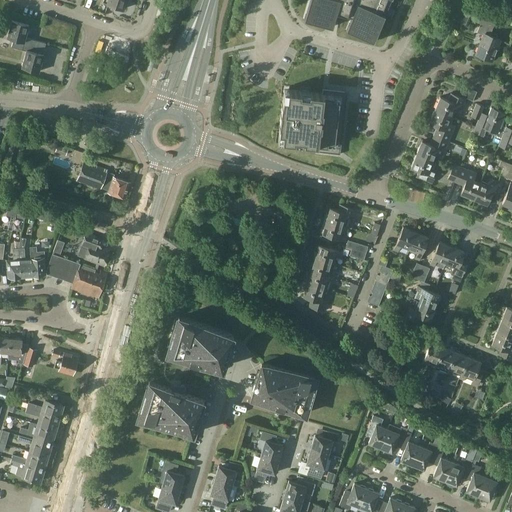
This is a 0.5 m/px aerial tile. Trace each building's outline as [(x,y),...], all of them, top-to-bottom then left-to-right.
[(126,4),(127,0),(103,0),(102,3),(122,10),(124,3),(126,4)] [(309,0),(303,22),(332,31),(336,17),(338,18),(351,22),(346,30),(374,45),(383,20),(380,19),(387,0),(391,2),(391,0),(309,0)] [(491,27),(496,14),(482,9),(477,22),(491,27)] [(20,43),(35,47),(36,41),(25,38),(28,24),(11,20),(6,37),(20,41),(20,43)] [(491,60),(499,39),(485,33),(475,54),(491,60)] [(36,41),(35,47),(20,43),(18,49),(25,51),(21,67),(38,71),(45,43),(36,41)] [(250,61),(254,48),(249,46),(245,59),(250,61)] [(463,98),(474,100),(476,89),(465,87),(463,98)] [(281,104),(278,125),(279,125),(279,131),(283,132),(282,140),(294,141),(294,138),(304,139),(304,142),(316,144),(315,152),(339,154),(346,95),(322,92),(321,94),(309,93),(309,95),(299,94),(300,91),(288,90),(287,98),(282,97),(281,104)] [(434,110),(451,116),(454,109),(460,112),(465,100),(450,93),(448,100),(440,96),(434,110)] [(478,119),(483,106),(475,103),(470,116),(478,119)] [(497,132),(505,113),(491,107),(488,115),(481,112),(473,131),(482,135),(485,128),(497,132)] [(448,123),(451,116),(434,110),(429,122),(436,125),(432,135),(447,141),(453,125),(448,123)] [(511,129),(505,127),(498,145),(507,148),(510,142),(511,142),(511,129)] [(440,156),(447,141),(432,135),(428,144),(421,141),(416,154),(432,160),(435,154),(440,156)] [(6,140),(4,149),(12,152),(15,143),(6,140)] [(3,149),(0,158),(0,159),(9,163),(13,152),(12,152),(4,149),(3,149)] [(429,167),(432,160),(416,154),(410,167),(419,170),(416,176),(431,183),(436,170),(429,167)] [(506,177),(511,164),(501,160),(499,166),(503,167),(500,174),(506,177)] [(106,172),(107,170),(83,161),(76,179),(100,188),(106,172)] [(454,182),(460,167),(453,164),(447,179),(454,182)] [(473,199),(480,182),(472,179),(475,172),(460,167),(454,182),(463,185),(460,193),(473,199)] [(129,183),(127,181),(113,176),(113,174),(106,172),(100,188),(108,191),(108,192),(124,197),(129,183)] [(480,182),(473,199),(486,204),(493,187),(480,182)] [(511,209),(511,182),(510,182),(502,203),(509,206),(508,208),(511,209)] [(11,201),(7,214),(15,217),(19,203),(11,201)] [(325,220),(343,226),(351,228),(354,219),(352,218),(355,209),(341,205),(339,210),(329,207),(329,208),(327,214),(326,214),(325,220)] [(38,208),(34,217),(47,222),(50,213),(38,208)] [(340,235),(343,226),(325,220),(323,226),(324,226),(322,233),(345,240),(346,237),(340,235)] [(377,236),(380,224),(375,222),(371,234),(377,236)] [(408,248),(415,231),(410,229),(409,229),(403,227),(393,250),(397,251),(400,245),(408,248)] [(415,231),(408,248),(417,252),(415,258),(418,260),(428,237),(427,236),(427,237),(421,234),(421,233),(415,231)] [(103,265),(108,250),(102,247),(104,239),(86,233),(82,243),(89,246),(84,258),(103,265)] [(351,248),(364,253),(366,246),(347,240),(345,247),(351,248)] [(445,263),(452,245),(446,243),(445,244),(439,241),(429,265),(433,266),(436,259),(445,263)] [(313,257),(332,263),(334,254),(341,256),(342,252),(318,245),(316,252),(315,251),(313,257)] [(452,245),(445,263),(452,266),(450,272),(453,273),(451,278),(459,281),(467,261),(461,259),(464,251),(463,251),(457,248),(458,248),(452,245)] [(30,259),(32,275),(45,274),(43,253),(37,253),(37,247),(29,248),(30,259)] [(32,275),(30,259),(25,259),(24,248),(18,249),(20,276),(32,275)] [(242,259),(246,254),(237,248),(233,254),(242,259)] [(363,259),(364,253),(351,248),(349,255),(363,259)] [(7,277),(20,276),(18,249),(12,249),(13,260),(6,261),(7,277)] [(73,280),(78,268),(79,263),(52,253),(46,271),(73,280)] [(329,272),(332,263),(313,257),(312,263),(313,264),(311,270),(334,277),(335,274),(329,272)] [(417,279),(422,266),(416,263),(410,276),(417,279)] [(73,280),(73,282),(71,288),(98,297),(105,276),(94,273),(96,269),(83,265),(81,269),(78,268),(73,280)] [(380,273),(389,277),(392,269),(381,265),(379,271),(381,271),(380,273)] [(422,266),(417,279),(423,281),(428,268),(422,266)] [(333,281),(334,277),(311,270),(309,277),(308,277),(306,283),(324,288),(327,279),(333,281)] [(386,285),(389,277),(380,273),(379,275),(377,274),(375,280),(386,285)] [(384,290),(386,285),(375,280),(373,286),(384,290)] [(321,297),(324,288),(306,283),(304,289),(305,289),(303,295),(303,296),(310,298),(307,306),(324,311),(328,299),(321,297)] [(381,298),(384,290),(373,286),(371,291),(372,292),(372,294),(381,298)] [(418,301),(436,307),(438,302),(437,301),(440,295),(417,286),(416,289),(422,292),(418,301)] [(378,305),(381,298),(372,294),(371,296),(369,295),(367,301),(378,305)] [(434,313),(436,307),(418,301),(415,310),(408,307),(404,317),(419,323),(422,316),(430,320),(430,319),(433,313),(434,313)] [(501,319),(511,323),(511,308),(506,307),(501,319)] [(221,368),(231,333),(178,317),(168,352),(191,359),(189,363),(198,368),(200,362),(221,368)] [(511,323),(501,319),(496,331),(511,337),(511,323)] [(511,337),(496,331),(491,344),(500,347),(498,353),(511,359),(511,357),(511,345),(510,345),(511,340),(511,337)] [(0,337),(0,356),(2,357),(2,352),(8,352),(9,339),(0,337)] [(28,344),(21,344),(21,340),(9,339),(8,352),(7,360),(18,361),(18,363),(23,364),(23,363),(28,346),(28,344)] [(434,368),(443,346),(430,341),(422,363),(426,364),(428,360),(436,363),(434,368)] [(32,366),(36,352),(27,349),(28,346),(23,363),(32,366)] [(447,373),(455,351),(443,346),(434,368),(438,369),(440,364),(448,368),(446,372),(447,373)] [(72,374),(77,358),(71,356),(71,354),(53,349),(51,354),(63,357),(62,361),(57,359),(55,366),(59,367),(59,370),(72,374)] [(459,378),(468,356),(455,351),(447,373),(451,374),(453,369),(461,373),(459,377),(459,378)] [(468,356),(459,378),(463,379),(465,374),(473,377),(471,382),(477,384),(482,370),(477,368),(480,361),(468,356)] [(304,414),(314,379),(261,363),(251,398),(272,404),(270,410),(280,412),(281,407),(304,414)] [(425,390),(428,385),(421,381),(418,386),(425,390)] [(172,390),(149,383),(138,418),(192,434),(202,399),(181,393),(183,386),(173,385),(172,390)] [(436,397),(439,392),(432,388),(429,393),(436,397)] [(448,404),(451,399),(444,395),(441,400),(448,404)] [(26,407),(59,417),(63,405),(44,399),(42,407),(27,402),(27,404),(15,400),(14,403),(26,407)] [(459,411),(462,406),(455,402),(452,406),(459,411)] [(55,430),(59,417),(26,407),(25,412),(39,416),(37,424),(55,430)] [(380,447),(387,428),(380,426),(383,419),(373,415),(365,435),(370,437),(368,443),(380,447)] [(51,443),(55,430),(37,424),(35,430),(29,428),(29,429),(22,427),(21,427),(20,427),(19,432),(33,436),(33,437),(51,443)] [(391,452),(394,445),(399,447),(405,431),(406,429),(397,425),(394,431),(387,428),(380,447),(391,452)] [(310,449),(327,454),(331,440),(336,441),(339,434),(327,430),(325,437),(314,434),(310,449)] [(261,454),(278,459),(282,445),(272,442),(274,435),(262,431),(260,439),(265,440),(261,454)] [(412,464),(419,445),(407,441),(411,433),(405,431),(399,447),(404,449),(400,460),(412,464)] [(342,432),(340,439),(346,441),(348,434),(342,432)] [(51,443),(33,437),(33,438),(18,434),(17,439),(31,444),(29,451),(47,457),(51,443)] [(423,469),(427,461),(432,463),(437,449),(439,446),(429,442),(426,448),(419,445),(412,464),(423,469)] [(320,477),(327,454),(310,449),(306,463),(309,464),(307,473),(320,477)] [(444,480),(452,461),(440,457),(442,451),(437,449),(432,463),(437,465),(433,476),(444,480)] [(44,469),(47,457),(29,451),(26,458),(12,454),(11,459),(44,469)] [(274,473),(278,459),(261,454),(253,479),(263,482),(266,471),(274,473)] [(465,477),(470,463),(471,461),(462,458),(459,464),(452,461),(444,480),(456,485),(460,475),(465,477)] [(40,482),(44,469),(11,459),(9,464),(17,466),(15,474),(40,482)] [(165,461),(159,483),(179,489),(183,475),(175,472),(177,465),(165,461)] [(477,495),(485,476),(477,473),(480,467),(470,463),(465,477),(470,480),(466,491),(477,495)] [(231,485),(239,487),(241,482),(233,479),(235,470),(218,465),(214,480),(231,485)] [(325,479),(333,482),(336,474),(328,471),(325,479)] [(485,476),(477,495),(489,500),(494,487),(499,489),(504,476),(495,473),(492,479),(485,476)] [(297,483),(288,480),(284,495),(301,500),(309,502),(314,484),(298,479),(297,483)] [(224,508),(231,485),(214,480),(210,494),(213,495),(210,504),(224,508)] [(22,481),(21,487),(29,489),(31,483),(22,481)] [(359,506),(366,488),(354,483),(350,492),(344,490),(338,504),(348,508),(350,503),(359,506)] [(175,503),(179,489),(162,484),(155,508),(169,511),(172,502),(175,503)] [(370,511),(377,511),(381,501),(376,499),(379,493),(366,488),(359,506),(371,511),(370,511)] [(297,511),(301,500),(284,495),(280,509),(283,510),(282,511),(297,511)] [(397,511),(402,502),(389,497),(387,503),(381,501),(377,511),(397,511)] [(402,502),(397,511),(412,511),(414,507),(402,502)]
